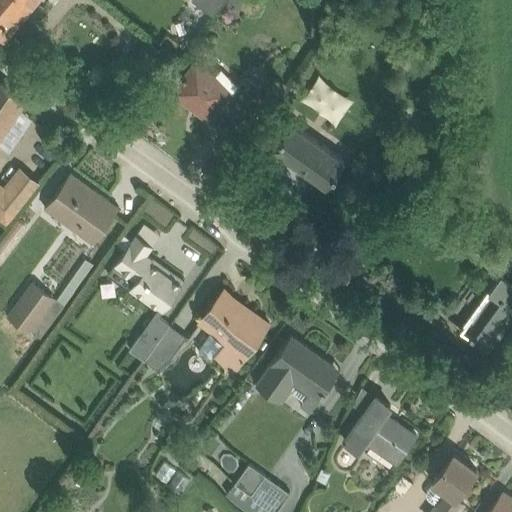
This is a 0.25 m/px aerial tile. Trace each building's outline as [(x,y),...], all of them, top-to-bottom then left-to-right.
[(0,0),(0,18),(13,29),(35,0),(0,0)] [(188,0),(217,24),(236,0),(188,0)] [(172,90),(215,122),(240,89),(197,57),(172,90)] [(0,142),(30,98),(0,78),(0,142)] [(279,140),(334,180),(353,154),(298,114),(279,140)] [(46,206),(97,242),(125,204),(74,168),(46,206)] [(110,274),(164,311),(187,277),(149,251),(162,233),(146,222),(110,274)] [(465,319),(494,342),(511,319),(511,269),(508,266),(465,319)] [(35,274),(8,311),(28,327),(56,290),(35,274)] [(238,368),(276,314),(229,280),(200,321),(226,340),(217,353),(238,368)] [(148,369),(176,333),(146,309),(118,345),(148,369)] [(315,398),(343,360),(295,325),(258,376),(286,397),(296,384),(315,398)] [(398,398),(381,385),(348,430),(365,442),(371,434),(400,455),(421,426),(393,405),(398,398)] [(428,510),(431,511),(455,511),(467,498),(461,493),(485,462),(460,443),(436,475),(448,484),(428,510)] [(237,454),(214,485),(250,511),(258,511),(279,485),(237,454)] [(511,511),(511,485),(507,482),(485,511),(511,511)]
